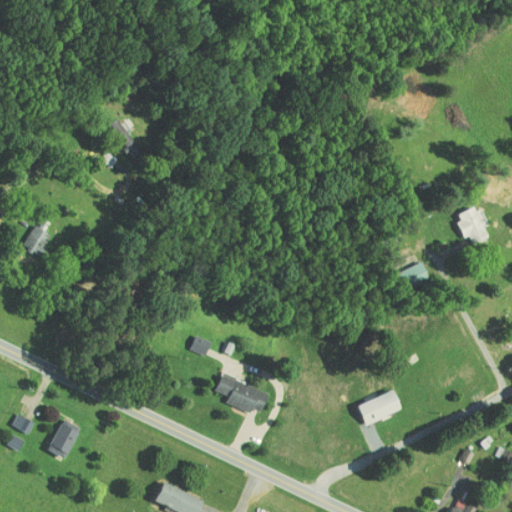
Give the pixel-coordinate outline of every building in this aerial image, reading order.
[(131,146),(106,111),(95,118),(113,144),(120,139),(127,149),(131,146)] [(455,231),(458,229),(462,237),(477,229),(463,199),(444,208),(455,231)] [(12,236),(28,247),(41,229),(24,218),(12,236)] [(419,271),(410,254),(392,263),(401,280),(419,271)] [(195,349),(201,335),(184,329),(179,343),(195,349)] [(250,405),(258,386),(211,366),(204,384),(217,389),(214,396),(240,406),(241,402),(250,405)] [(392,404),(385,384),(347,396),(354,417),(392,404)] [(1,419),(18,426),(23,414),(6,407),(1,419)] [(69,420),(51,412),(37,443),(56,451),(69,420)] [(186,511),(194,492),(152,476),(144,495),(185,511),(186,511)] [(444,498),(435,511),(460,511),(466,503),(457,497),(453,504),(444,498)]
